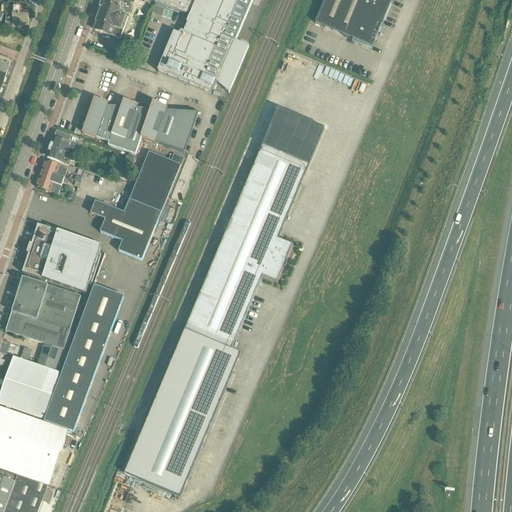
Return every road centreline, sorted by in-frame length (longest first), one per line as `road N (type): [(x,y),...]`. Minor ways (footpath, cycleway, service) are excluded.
road 1 (motorway): [(511,75),(394,387),(323,511)]
road 2 (secondary): [(0,223),(80,0)]
road 3 (motorway): [(511,278),(481,511)]
road 4 (residential): [(0,119),(43,0)]
